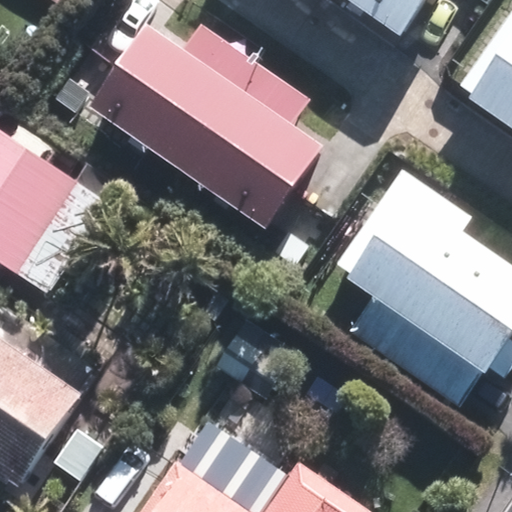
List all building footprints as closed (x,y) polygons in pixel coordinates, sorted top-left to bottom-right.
[(78,0),(58,0),(71,9),(78,0)] [(346,0),(398,37),(424,0),(346,0)] [(182,52),(143,24),(86,104),(184,174),(241,94),(259,68),(201,26),(182,52)] [(511,32),(465,97),(511,130),(511,32)] [(273,237),(330,158),(289,129),(308,102),(259,68),(241,94),(184,174),(273,237)] [(88,186),(4,128),(0,133),(0,276),(8,264),(26,276),(88,186)] [(473,250),(401,197),(344,276),(374,297),(352,328),(395,358),(473,250)] [(459,405),(511,332),(511,277),(473,250),(395,358),(459,405)] [(93,397),(0,332),(0,470),(29,491),(93,397)] [(268,339),(248,367),(273,383),(292,355),(268,339)] [(103,408),(91,424),(112,439),(125,423),(103,408)] [(260,511),(187,461),(151,511),(260,511)]
